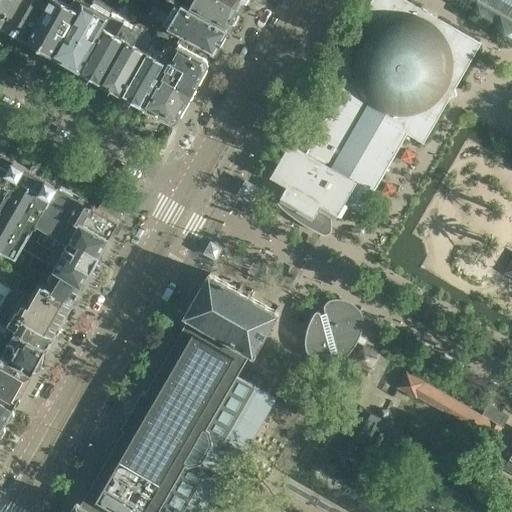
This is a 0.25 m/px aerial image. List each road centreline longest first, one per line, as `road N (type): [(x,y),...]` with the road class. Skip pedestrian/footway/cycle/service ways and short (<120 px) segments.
road 1 (residential): [(26,511),(205,202)]
road 2 (residential): [(180,187),(0,489)]
road 3 (residential): [(205,202),(324,0)]
road 4 (residential): [(291,0),(180,187)]
road 5 (residential): [(0,85),(180,187)]
